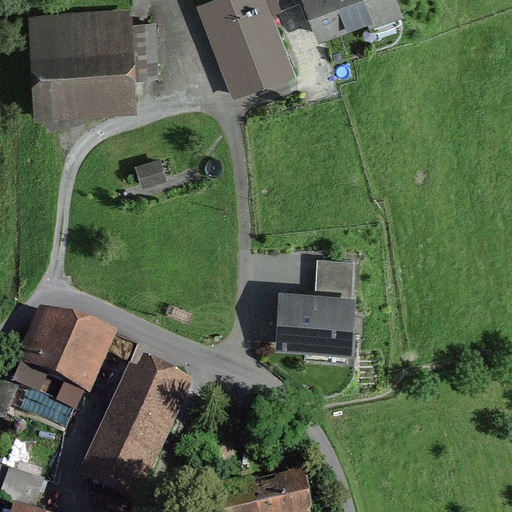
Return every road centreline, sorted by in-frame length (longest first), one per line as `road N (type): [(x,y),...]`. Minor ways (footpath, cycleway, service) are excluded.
road 1 (residential): [(0,346),(32,313),(61,300),(243,374)]
road 2 (unclassified): [(243,374),(312,428),(349,511)]
road 3 (track): [(152,511),(211,361)]
